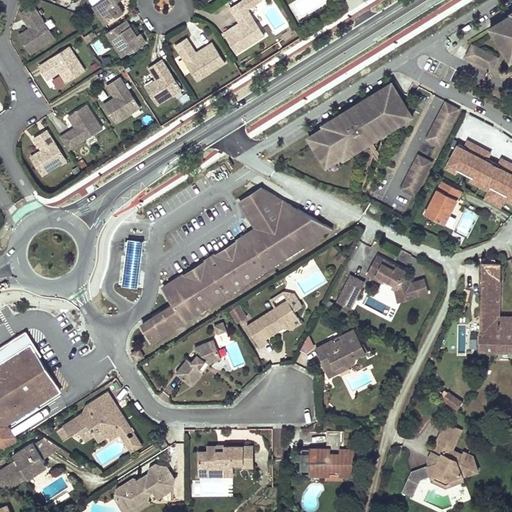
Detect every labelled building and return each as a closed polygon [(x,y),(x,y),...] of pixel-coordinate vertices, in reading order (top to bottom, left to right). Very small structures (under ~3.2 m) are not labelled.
[(123,13),(117,3),(121,0),(104,0),(94,7),(106,25),(115,19),(123,13)] [(224,31),(229,40),(235,49),(241,44),(243,47),(264,33),(241,0),(238,0),(229,6),(240,23),(236,26),(235,24),(224,31)] [(19,34),(25,43),(31,52),(54,37),(32,4),(19,13),(29,28),(19,34)] [(502,27),(497,30),(511,54),(511,14),(499,23),(502,27)] [(141,31),(138,32),(136,34),(126,19),(107,31),(112,39),(119,49),(122,54),(146,39),(141,31)] [(172,43),(189,34),(187,29),(170,38),(172,43)] [(223,59),(217,50),(212,41),(201,48),(202,50),(197,53),(187,36),(175,43),(197,78),(218,64),(217,62),(223,59)] [(475,44),(469,55),(494,69),(500,58),(475,44)] [(65,81),(75,75),(84,70),(69,46),(39,65),(48,79),(59,72),(65,81)] [(104,66),(112,63),(109,56),(102,58),(104,66)] [(162,57),(148,66),(155,76),(145,82),(158,102),(181,88),(162,57)] [(103,101),(109,110),(115,120),(138,105),(119,75),(105,83),(113,95),(103,101)] [(309,138),(327,166),(328,165),(338,160),(343,156),(350,152),(351,154),(386,136),(385,134),(390,130),(391,132),(409,121),(406,117),(411,114),(394,88),(389,91),(386,87),(368,98),(370,100),(364,103),(363,101),(351,109),(352,110),(342,116),(341,115),(330,122),(331,125),(325,128),(309,138)] [(428,139),(441,146),(460,109),(447,102),(428,139)] [(68,115),(71,120),(75,125),(60,135),(68,148),(102,127),(87,103),(68,115)] [(30,154),(36,164),(42,173),(65,159),(47,129),(33,137),(40,149),(30,154)] [(456,150),(459,144),(453,141),(449,147),(456,150)] [(486,152),(472,144),(468,151),(465,150),(466,147),(459,144),(456,150),(449,163),(459,168),(458,170),(473,177),(474,176),(493,185),(489,191),(485,200),(500,208),(504,199),(507,193),(511,194),(511,165),(505,162),(502,169),(499,167),(500,165),(487,158),(485,160),(483,159),(486,152)] [(343,156),(346,161),(352,157),(351,154),(350,152),(343,156)] [(416,196),(433,162),(420,155),(403,189),(416,196)] [(338,160),(328,165),(331,170),(340,164),(338,160)] [(459,168),(449,163),(446,169),(456,174),(458,170),(459,168)] [(493,185),(474,176),(473,177),(471,182),(489,191),(493,185)] [(463,191),(443,181),(426,214),(446,224),(463,191)] [(173,305),(142,325),(152,341),(331,227),(260,188),(239,202),(257,228),(163,288),(173,305)] [(143,241),(127,240),(122,280),(139,282),(143,241)] [(377,253),(367,272),(382,280),(384,276),(395,282),(404,286),(407,295),(428,288),(424,275),(411,279),(409,274),(403,271),(405,267),(396,263),(394,266),(387,263),(389,259),(377,253)] [(483,263),(482,350),(489,350),(490,332),(500,332),(500,315),(501,263),(495,263),(486,263),(483,263)] [(365,281),(351,274),(337,301),(351,308),(365,281)] [(404,286),(395,282),(393,285),(395,287),(399,298),(407,295),(404,286)] [(294,294),(286,298),(293,309),(301,305),(294,294)] [(286,298),(246,324),(258,343),(266,338),(265,336),(281,326),(278,321),(283,318),(286,323),(291,324),(292,319),(297,316),(293,309),(286,298)] [(233,301),(223,307),(231,320),(241,314),(233,301)] [(511,349),(511,315),(510,316),(500,315),(500,332),(490,332),(489,350),(511,349)] [(293,327),(301,321),(297,316),(292,319),(291,324),(293,327)] [(222,321),(213,325),(217,334),(225,330),(222,321)] [(334,338),(316,347),(329,373),(339,368),(337,365),(346,360),(350,363),(355,360),(355,355),(365,350),(353,328),(341,335),(342,338),(336,341),(334,338)] [(216,336),(221,345),(231,340),(225,330),(216,336)] [(0,364),(19,353),(17,350),(20,348),(29,342),(37,356),(41,354),(26,331),(15,338),(0,347),(0,364)] [(188,355),(175,371),(190,383),(202,369),(199,367),(205,360),(208,362),(220,356),(212,337),(194,345),(196,352),(191,358),(188,355)] [(306,352),(316,344),(310,337),(300,346),(306,352)] [(0,450),(17,440),(6,424),(59,391),(37,356),(29,342),(20,348),(17,350),(19,353),(0,364),(0,450)] [(144,356),(139,348),(131,353),(136,362),(144,356)] [(205,360),(199,367),(202,369),(208,362),(205,360)] [(337,365),(339,368),(350,363),(346,360),(337,365)] [(89,409),(64,425),(70,436),(80,430),(85,439),(95,433),(97,436),(105,431),(107,434),(117,428),(115,426),(125,419),(120,412),(116,414),(112,408),(116,405),(107,392),(86,405),(89,409)] [(463,404),(449,393),(442,401),(457,412),(463,404)] [(116,405),(112,408),(116,414),(120,412),(116,405)] [(117,428),(107,434),(109,438),(117,433),(129,451),(135,447),(128,437),(134,434),(125,419),(115,426),(117,428)] [(463,429),(446,421),(443,428),(460,436),(463,429)] [(64,425),(57,429),(63,440),(70,436),(64,425)] [(460,436),(443,428),(439,437),(433,450),(438,453),(441,454),(439,461),(433,463),(428,465),(431,475),(437,473),(450,479),(452,484),(465,479),(464,475),(479,469),(474,454),(465,450),(464,453),(454,449),(460,436)] [(326,447),(312,447),(312,473),(353,474),(354,448),(348,448),(349,439),(343,439),(343,429),(326,429),(326,447)] [(105,431),(97,436),(99,439),(107,434),(105,431)] [(134,434),(128,437),(135,447),(140,444),(134,434)] [(31,446),(41,460),(59,448),(44,437),(31,446)] [(30,443),(11,456),(15,462),(1,471),(12,487),(26,478),(24,475),(43,463),(41,460),(31,446),(30,443)] [(219,446),(209,446),(209,451),(200,451),(200,468),(211,468),(211,470),(223,470),(222,472),(234,471),(234,466),(253,466),(253,445),(226,446),(226,450),(219,451),(219,446)] [(301,447),(301,473),(312,473),(312,447),(301,447)] [(441,454),(438,453),(433,463),(439,461),(441,454)] [(27,480),(46,467),(43,463),(24,475),(26,478),(27,480)] [(156,463),(153,464),(149,467),(148,473),(151,469),(156,466),(159,466),(162,467),(166,465),(158,463),(156,463)] [(131,479),(115,488),(113,499),(121,500),(125,507),(133,509),(147,500),(150,490),(153,490),(158,498),(172,488),(172,487),(169,484),(168,482),(170,481),(174,478),(166,465),(162,467),(159,466),(156,466),(151,469),(148,473),(147,479),(143,482),(137,480),(131,479)] [(413,470),(410,477),(418,480),(423,478),(431,475),(428,465),(413,470)] [(0,471),(0,481),(10,488),(12,487),(1,471),(0,471)] [(148,473),(137,480),(143,482),(147,479),(148,473)] [(433,479),(447,486),(452,484),(450,479),(437,473),(431,475),(433,479)] [(417,482),(411,494),(414,496),(423,478),(418,480),(410,477),(409,479),(417,482)] [(411,494),(417,482),(409,479),(403,491),(411,494)] [(136,511),(150,504),(147,500),(133,509),(125,507),(121,500),(113,499),(121,511),(136,511)]
